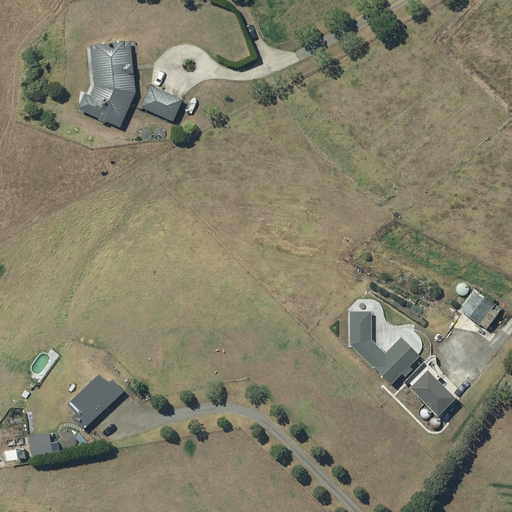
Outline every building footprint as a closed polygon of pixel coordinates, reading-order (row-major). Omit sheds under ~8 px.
[(119,127),(137,94),(131,45),(92,49),(96,86),(92,96),(88,94),(81,110),(119,127)] [(173,97),(152,87),(143,106),(173,120),(188,86),(180,82),(173,97)] [(392,386),(403,375),(406,377),(414,370),(411,367),(421,356),(402,338),(386,354),(373,341),(373,313),(351,313),(351,345),(392,386)] [(102,375),(70,404),(79,413),(74,418),(84,429),(121,395),(102,375)] [(443,385),(426,402),(442,417),(459,400),(443,385)] [(51,435),(30,439),(33,456),(54,453),(51,435)]
